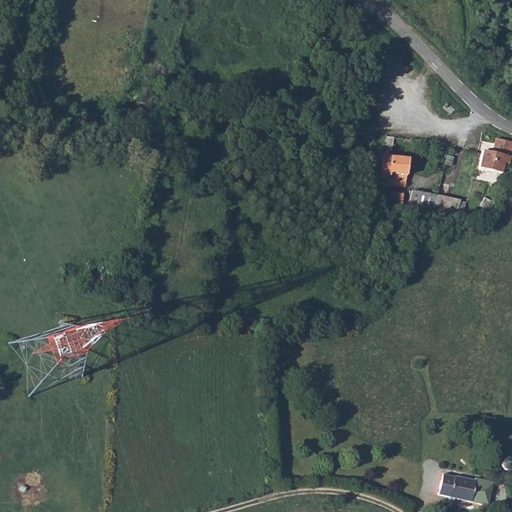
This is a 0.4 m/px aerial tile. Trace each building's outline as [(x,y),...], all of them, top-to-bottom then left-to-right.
[(482,151),(479,168),(502,173),(504,163),(508,164),(511,146),(511,142),(496,139),(493,153),(482,151)] [(361,141),(352,143),(355,154),(363,152),(361,141)] [(494,142),(482,141),(481,149),(493,150),(494,142)] [(380,156),(378,184),(387,185),(391,157),(380,156)] [(387,185),(405,187),(408,159),(391,157),(387,185)] [(410,203),(431,208),(434,195),(438,196),(438,191),(433,190),(432,194),(412,190),(410,203)] [(438,196),(434,210),(458,215),(461,200),(438,196)] [(500,467),(501,469),(503,470),(505,471),(507,471),(509,470),(510,469),(511,467),(511,465),(511,463),(511,461),(510,460),(508,459),(506,458),(504,459),(502,459),(500,461),(499,463),(499,465),(500,467)] [(442,474),(438,495),(449,498),(447,507),(452,508),(454,499),(488,506),(493,482),(475,478),(474,481),(442,474)]
